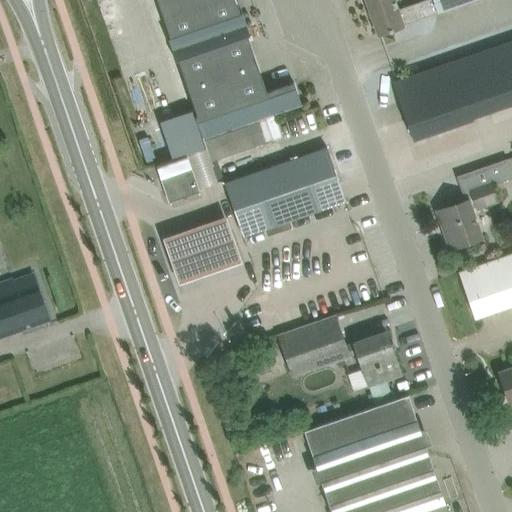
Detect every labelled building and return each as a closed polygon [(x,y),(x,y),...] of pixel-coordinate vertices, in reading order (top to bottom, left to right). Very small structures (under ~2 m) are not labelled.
[(158,0),(170,34),(239,9),(236,0),(158,0)] [(403,25),(438,13),(433,0),(426,0),(398,10),(394,0),(366,0),(379,35),(404,27),(403,25)] [(475,0),(433,0),(438,13),(475,0)] [(241,13),(239,9),(170,34),(171,37),(169,38),(177,61),(179,61),(198,116),(196,117),(203,139),(303,105),(295,83),(267,92),(248,37),(251,36),(243,13),(241,13)] [(511,40),(499,45),(511,82),(511,40)] [(472,116),(511,102),(511,82),(499,45),(437,67),(457,126),(474,120),(472,116)] [(394,82),(407,120),(414,141),(457,126),(437,67),(394,82)] [(156,159),(155,157),(148,137),(145,138),(139,140),(147,162),(156,159)] [(346,201),(328,147),(225,183),(244,236),(304,215),(346,201)] [(166,181),(194,171),(188,155),(156,166),(161,179),(165,178),(166,181)] [(172,198),(200,188),(194,171),(166,181),(172,198)] [(491,182),(490,183),(471,189),(473,195),(466,197),(467,200),(438,211),(438,212),(441,211),(447,230),(445,231),(451,249),(482,238),(472,210),(498,201),(491,182)] [(241,257),(225,212),(162,234),(179,280),(241,257)] [(475,318),(511,305),(511,253),(459,272),(475,318)] [(3,282),(0,282),(0,337),(50,320),(33,274),(14,280),(13,278),(3,282)] [(358,354),(363,370),(369,386),(402,375),(387,331),(346,345),(336,315),(279,334),(293,376),(358,354)] [(267,359),(256,363),(260,373),(271,369),(267,359)] [(511,367),(501,371),(503,375),(501,376),(511,405),(511,404),(511,367)] [(380,405),(384,419),(414,410),(409,395),(380,405)] [(313,455),(329,504),(434,468),(417,419),(414,410),(384,419),(380,405),(305,431),(313,455)] [(449,511),(434,468),(329,504),(332,511),(449,511)]
